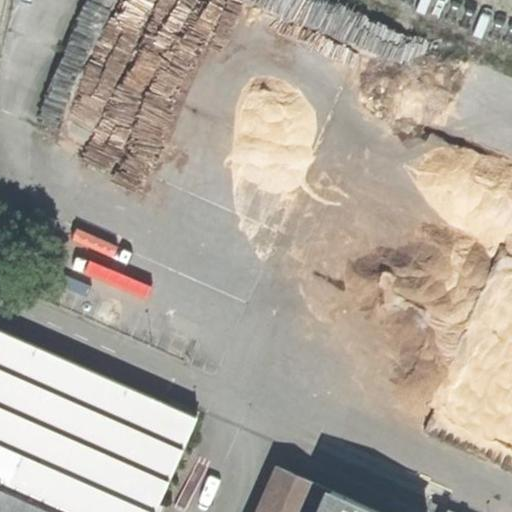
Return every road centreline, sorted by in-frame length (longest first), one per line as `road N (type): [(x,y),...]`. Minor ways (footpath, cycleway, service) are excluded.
road 1 (unknown): [(115,511),(227,268),(373,0)]
road 2 (unknown): [(294,413),(435,182)]
